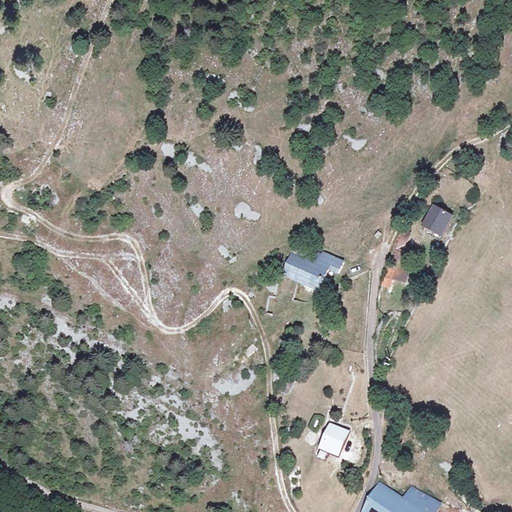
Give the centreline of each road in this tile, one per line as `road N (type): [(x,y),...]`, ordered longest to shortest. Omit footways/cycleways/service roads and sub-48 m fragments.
road 1 (track): [(140,258),(148,310),(160,328),(189,327),(223,292),(242,295),(258,321),(280,490),(291,511)]
road 2 (track): [(140,258),(122,236),(66,236),(3,198),(50,151),(110,0)]
road 3 (residential): [(388,246),(378,267),(370,348),(377,449),(355,511)]
road 4 (track): [(511,120),(435,171),(388,246)]
